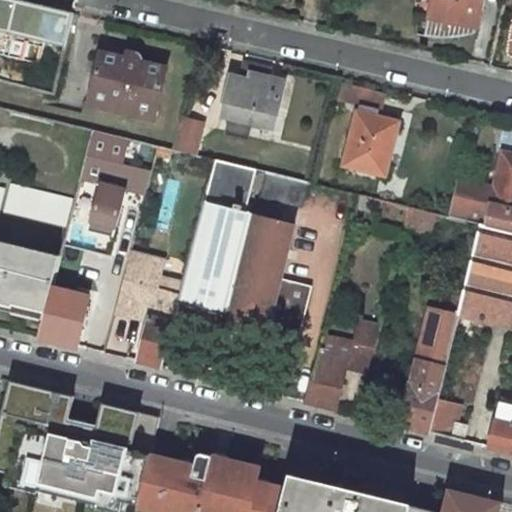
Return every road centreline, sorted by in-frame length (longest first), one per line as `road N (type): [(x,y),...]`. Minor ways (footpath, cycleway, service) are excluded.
road 1 (residential): [(511,478),(0,351)]
road 2 (residential): [(511,93),(117,0)]
